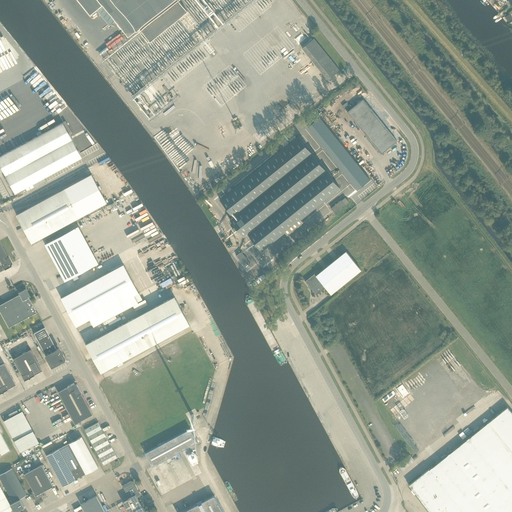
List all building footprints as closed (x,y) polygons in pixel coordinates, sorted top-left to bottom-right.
[(78,0),(91,15),(103,5),(128,37),(139,28),(150,42),(187,11),(178,0),(78,0)] [(327,79),(339,70),(314,38),(302,48),(327,79)] [(381,154),(397,141),(363,99),(347,112),(381,154)] [(15,194),(73,162),(82,158),(63,122),(0,156),(0,165),(11,185),(10,185),(11,187),(12,187),(15,194)] [(230,219),(244,236),(248,233),(262,250),(340,188),(298,136),(220,199),(234,216),(230,219)] [(92,174),(17,215),(32,243),(107,203),(92,174)] [(335,213),(349,202),(345,197),(341,200),(335,204),(336,205),(331,208),(335,213)] [(78,226),(45,244),(65,281),(72,277),(77,275),(98,263),(78,226)] [(8,256),(0,241),(0,271),(4,269),(11,266),(12,263),(8,256)] [(331,294),(361,270),(346,251),(316,276),(314,274),(305,281),(316,295),(325,288),(331,294)] [(244,265),(248,261),(240,252),(236,255),(244,265)] [(93,324),(94,326),(143,300),(123,264),(61,298),(77,326),(90,319),(91,322),(90,322),(92,325),(93,324)] [(19,294),(0,304),(0,312),(8,327),(36,312),(28,297),(30,296),(26,288),(18,293),(19,294)] [(101,372),(190,325),(174,296),(86,344),(101,372)] [(44,327),(34,333),(37,340),(40,345),(48,360),(51,365),(50,366),(62,360),(63,359),(63,358),(63,357),(59,351),(58,352),(44,327)] [(30,349),(13,358),(22,375),(21,375),(24,380),(28,378),(29,379),(30,377),(34,375),(42,370),(30,349)] [(4,363),(0,365),(0,393),(2,392),(3,393),(3,391),(7,389),(16,384),(4,363)] [(58,392),(75,424),(93,414),(82,393),(77,384),(76,384),(75,383),(74,383),(67,386),(68,387),(58,392)] [(409,485),(430,511),(511,511),(511,412),(507,407),(409,485)] [(20,456),(40,447),(23,413),(4,422),(20,456)] [(102,429),(98,422),(84,429),(88,437),(102,429)] [(0,455),(10,450),(1,433),(3,432),(0,426),(0,455)] [(88,437),(92,443),(92,444),(106,436),(102,429),(88,437)] [(190,429),(145,453),(152,466),(151,466),(156,473),(171,465),(168,458),(197,442),(190,429)] [(106,436),(92,444),(96,451),(110,443),(106,436)] [(82,437),(69,443),(86,474),(98,468),(82,437)] [(69,443),(46,456),(63,487),(75,480),(75,479),(86,474),(69,443)] [(96,451),(100,458),(113,450),(110,443),(96,451)] [(113,450),(100,458),(104,465),(117,458),(113,450)] [(34,491),(32,492),(36,501),(41,498),(41,497),(42,495),(45,493),(44,491),(53,486),(42,465),(24,474),(34,491)] [(7,498),(0,485),(0,511),(10,511),(14,510),(14,511),(15,511),(25,507),(20,498),(27,495),(12,468),(0,474),(0,477),(10,497),(7,498)] [(131,482),(129,482),(122,486),(129,498),(122,502),(125,506),(127,511),(144,511),(137,498),(137,496),(140,494),(134,484),(133,482),(131,482)] [(81,504),(84,511),(105,511),(97,495),(81,504)] [(223,511),(214,496),(183,511),(223,511)]
